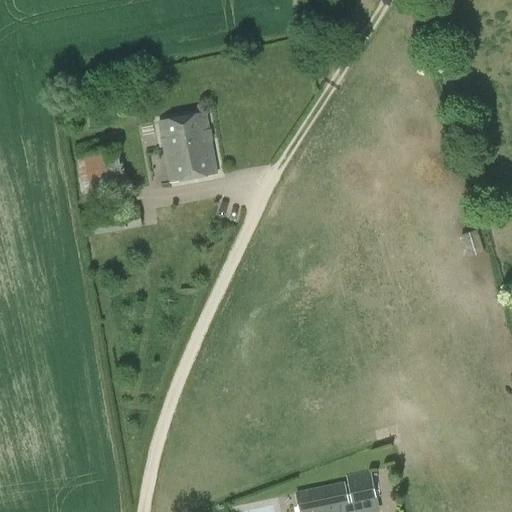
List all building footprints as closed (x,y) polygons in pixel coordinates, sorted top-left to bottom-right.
[(217,175),(206,114),(159,122),(170,183),(217,175)] [(124,187),(117,148),(77,156),(84,195),(124,187)] [(87,237),(142,227),(138,205),(83,215),(87,237)] [(461,236),(468,258),(483,253),(477,231),(461,236)] [(379,511),(369,469),(346,475),(347,480),(294,492),(298,511),(379,511)]
